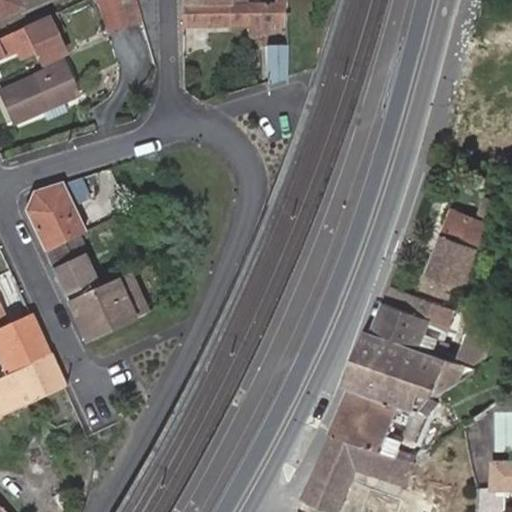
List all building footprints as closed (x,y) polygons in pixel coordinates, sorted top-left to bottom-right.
[(0,0),(0,14),(19,6),(15,0),(0,0)] [(122,25),(114,0),(98,0),(107,29),(122,25)] [(133,0),(114,0),(122,25),(139,20),(133,0)] [(188,0),(179,0),(180,22),(228,21),(228,36),(265,35),(265,82),(281,77),(285,0),(188,0)] [(0,36),(0,55),(18,48),(21,56),(36,49),(43,72),(1,91),(15,121),(77,92),(59,54),(66,50),(50,13),(0,36)] [(511,47),(472,40),(454,106),(511,122),(511,47)] [(511,122),(454,106),(449,126),(511,137),(511,122)] [(34,192),(27,212),(44,249),(62,240),(85,230),(64,181),(34,192)] [(455,207),(425,284),(461,298),(466,283),(477,287),(499,223),(455,207)] [(62,240),(44,249),(67,299),(96,285),(82,256),(72,261),(62,240)] [(67,299),(85,339),(142,312),(124,272),(96,285),(67,299)] [(438,394),(479,365),(473,363),(486,354),(505,313),(485,306),(462,359),(437,350),(438,345),(448,349),(450,343),(441,339),(432,329),(437,316),(459,324),(464,310),(456,308),(457,306),(397,284),(396,284),(383,318),(356,383),(404,402),(419,409),(425,411),(433,392),(438,394)] [(0,302),(0,324),(8,320),(0,302)] [(0,336),(15,369),(49,354),(30,313),(0,327),(0,336)] [(0,376),(0,402),(5,414),(64,386),(49,354),(15,369),(0,376)] [(422,458),(429,441),(420,437),(429,412),(425,411),(419,409),(409,433),(395,426),(404,402),(356,383),(339,424),(422,458)] [(412,483),(422,458),(339,424),(305,496),(340,511),(363,465),(398,479),(399,477),(412,483)] [(503,511),(505,488),(484,487),(482,511),(503,511)]
